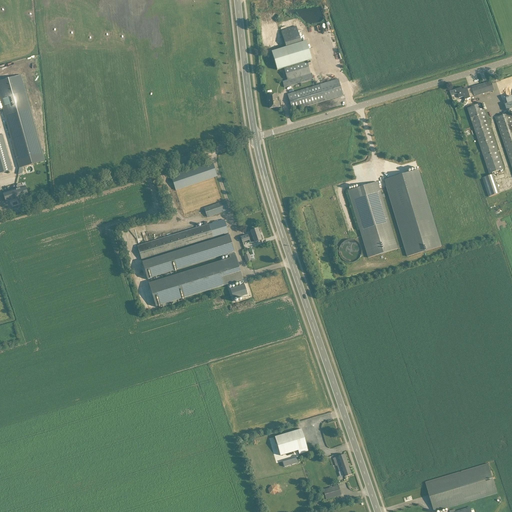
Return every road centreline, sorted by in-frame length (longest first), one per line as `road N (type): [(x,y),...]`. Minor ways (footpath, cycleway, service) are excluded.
road 1 (primary): [(377,511),(255,137)]
road 2 (unclassified): [(255,137),(511,60)]
road 3 (unclassified): [(0,215),(255,137)]
road 4 (primary): [(255,137),(237,0)]
